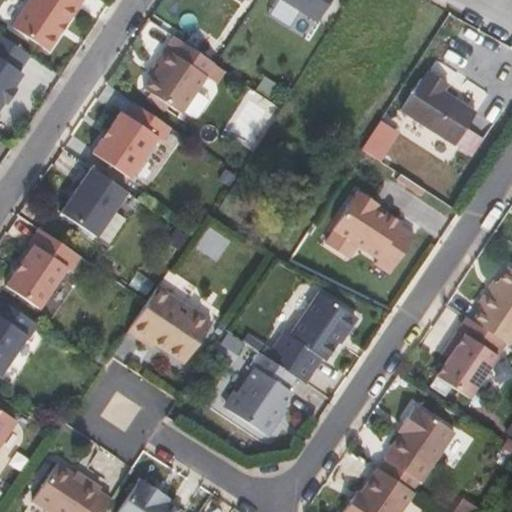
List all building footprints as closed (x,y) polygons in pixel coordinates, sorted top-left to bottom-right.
[(27,0),(8,28),(45,53),(55,37),(53,35),(61,24),(63,25),(79,0),(27,0)] [(276,0),(311,21),(323,0),(276,0)] [(15,73),(26,56),(0,38),(0,101),(8,89),(18,75),(15,73)] [(210,64),(177,42),(168,55),(161,50),(152,63),(156,66),(140,90),(177,114),(210,64)] [(476,113),(443,91),(448,83),(430,72),(425,79),(422,77),(400,110),(455,145),(466,128),(476,113)] [(8,89),(0,101),(0,103),(3,105),(12,91),(8,89)] [(167,129),(130,104),(121,116),(116,113),(106,127),(108,129),(100,141),(98,139),(88,154),(126,179),(153,138),(158,142),(167,129)] [(483,139),(466,128),(455,145),(454,146),(471,158),(483,139)] [(123,192),(88,169),(57,214),(93,238),(123,192)] [(356,190),(331,228),(376,257),(371,265),(386,275),(413,235),(397,225),(400,222),(384,211),(381,215),(373,209),(376,204),(356,190)] [(84,263),(43,235),(33,249),(37,252),(13,289),(46,311),(71,274),(75,277),(84,263)] [(482,297),(468,318),(506,343),(509,346),(511,340),(511,268),(507,265),(488,293),(484,299),(482,297)] [(157,286),(126,332),(144,345),(148,340),(153,344),(183,364),(211,322),(157,286)] [(283,332),(266,356),(297,377),(308,385),(337,342),(340,337),(343,338),(357,319),(317,291),(287,335),(283,332)] [(34,325),(0,302),(0,371),(23,336),(25,338),(34,325)] [(468,318),(465,316),(440,354),(446,358),(434,376),(468,399),(506,343),(468,318)] [(148,340),(144,345),(150,349),(153,344),(148,340)] [(232,390),(221,406),(267,438),(283,415),(278,412),(282,407),(292,392),(288,390),(297,377),(266,356),(258,351),(249,363),(253,366),(235,392),(232,390)] [(398,434),(382,458),(385,459),(378,469),(404,486),(410,490),(417,480),(421,484),(455,433),(414,406),(400,428),(402,428),(398,434)] [(282,407),(278,412),(283,415),(286,410),(282,407)] [(0,440),(12,422),(0,413),(0,440)] [(44,428),(54,434),(63,420),(53,414),(44,428)] [(57,462),(31,501),(47,511),(97,511),(108,497),(96,488),(98,485),(82,474),(79,477),(74,474),(57,462)] [(360,491),(343,511),(401,511),(414,493),(410,490),(404,486),(378,469),(373,466),(361,484),(363,486),(360,491)] [(163,494),(139,478),(115,511),(183,511),(167,501),(161,497),(163,494)] [(450,511),(474,511),(475,511),(459,499),(450,511)]
